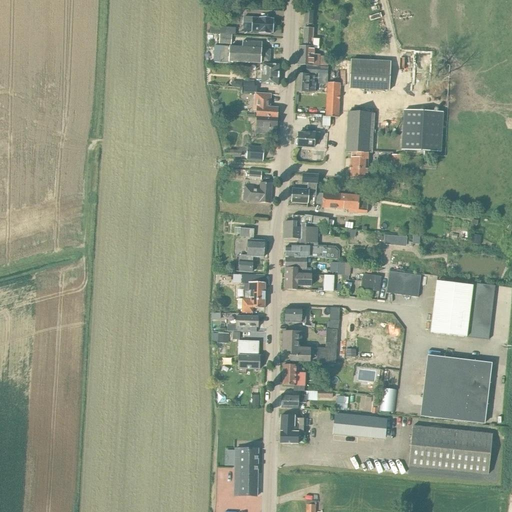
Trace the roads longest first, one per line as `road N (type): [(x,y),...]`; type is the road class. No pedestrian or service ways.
road 1 (unclassified): [(265,511),(268,300),(290,0)]
road 2 (unknown): [(268,300),(383,306),(409,318),(409,344)]
road 3 (unknown): [(409,344),(494,359),(493,419)]
road 4 (unknown): [(266,455),(296,457),(339,442),(396,446)]
